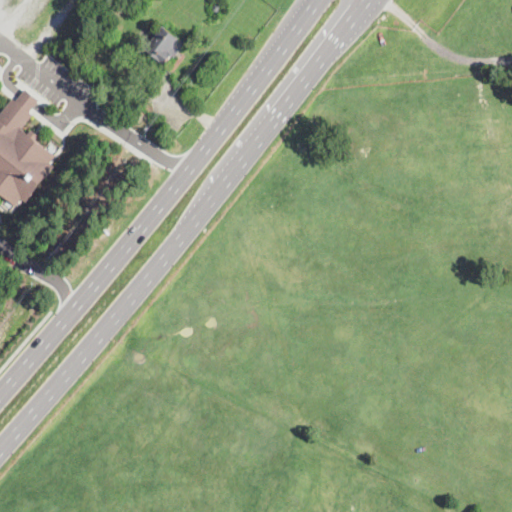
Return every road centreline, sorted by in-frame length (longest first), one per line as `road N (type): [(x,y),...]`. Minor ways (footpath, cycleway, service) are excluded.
road 1 (primary): [(0,446),(182,241),(366,0)]
road 2 (primary): [(315,0),(0,401)]
